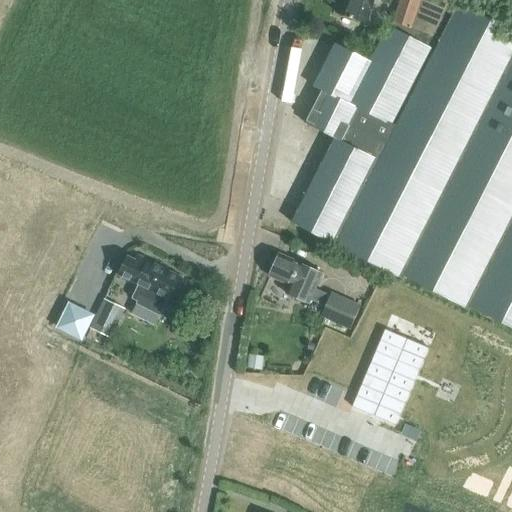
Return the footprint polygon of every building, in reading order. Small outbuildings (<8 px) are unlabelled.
[(339,0),(335,12),(368,24),(375,0),(385,0),(392,2),(392,0),(339,0)] [(411,29),(420,0),(399,0),(392,22),(411,29)] [(461,0),(420,0),(411,29),(408,37),(415,40),(435,50),(459,3),(460,3),(461,0)] [(511,29),(460,3),(435,50),(434,50),(431,48),(331,243),(403,279),(404,277),(469,310),(470,308),(511,328),(511,29)] [(292,223),(331,243),(431,48),(415,40),(408,37),(388,27),(370,63),(335,45),(313,87),(321,91),(305,124),(335,139),(292,223)] [(325,307),(321,316),(350,329),(360,306),(331,293),(330,296),(314,289),(321,273),(278,254),(268,276),(289,285),(286,294),(308,304),(309,300),(325,307)] [(136,306),(159,317),(167,299),(168,300),(180,277),(137,256),(135,260),(127,256),(118,275),(139,285),(132,299),(138,302),(136,306)] [(90,329),(109,337),(122,309),(104,300),(90,329)] [(385,330),(352,407),(396,426),(429,349),(385,330)] [(262,356),(247,354),(245,368),(260,370),(262,356)]
